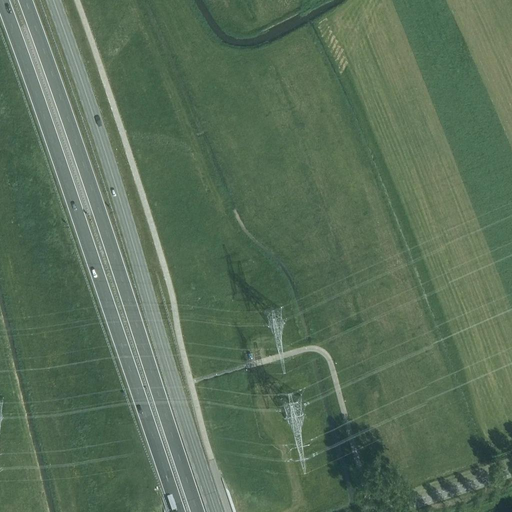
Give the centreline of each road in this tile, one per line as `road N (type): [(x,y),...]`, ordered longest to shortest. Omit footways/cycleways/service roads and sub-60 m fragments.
road 1 (trunk): [(1,0),(177,511)]
road 2 (trunk): [(196,511),(24,0)]
road 3 (secondary): [(52,0),(210,498)]
road 4 (unclassified): [(243,367),(306,349),(325,354),(371,511)]
road 5 (unclassified): [(393,511),(511,471)]
